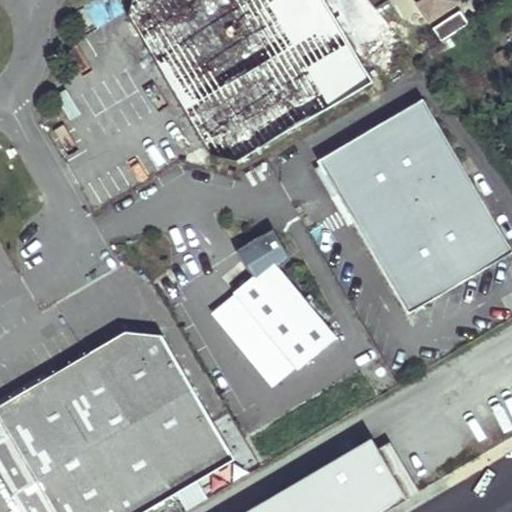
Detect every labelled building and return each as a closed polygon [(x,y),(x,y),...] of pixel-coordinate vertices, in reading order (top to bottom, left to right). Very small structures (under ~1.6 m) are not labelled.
[(207,145),(212,153),(237,159),(377,78),(330,0),(132,0),(130,11),(207,145)] [(462,2),(461,0),(418,0),(432,21),(462,2)] [(472,23),(464,11),(437,28),(445,41),(472,23)] [(511,249),(426,102),(322,163),(324,168),(358,225),(410,313),(511,252),(511,249)] [(358,225),(324,168),(319,172),(352,229),(358,225)] [(336,337),(272,260),(233,292),(297,370),(336,337)] [(168,334),(131,330),(1,406),(6,415),(14,428),(0,436),(0,463),(28,511),(148,511),(241,457),(168,334)] [(511,376),(492,386),(511,427),(511,376)] [(1,406),(0,407),(0,436),(14,428),(6,415),(1,406)] [(384,511),(404,500),(368,439),(243,511),(384,511)]
